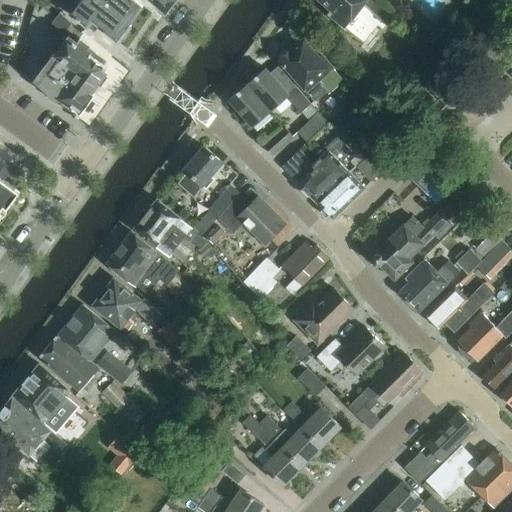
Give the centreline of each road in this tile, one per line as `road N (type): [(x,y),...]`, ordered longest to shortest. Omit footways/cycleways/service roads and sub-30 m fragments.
road 1 (residential): [(208,120),(0,397)]
road 2 (unclassified): [(511,191),(460,141),(430,143),(334,242)]
road 3 (tertiary): [(82,171),(205,0)]
road 4 (residential): [(320,511),(455,375)]
road 5 (residential): [(455,375),(334,242)]
road 6 (residential): [(334,242),(208,120)]
road 7 (tertiary): [(0,284),(82,171)]
